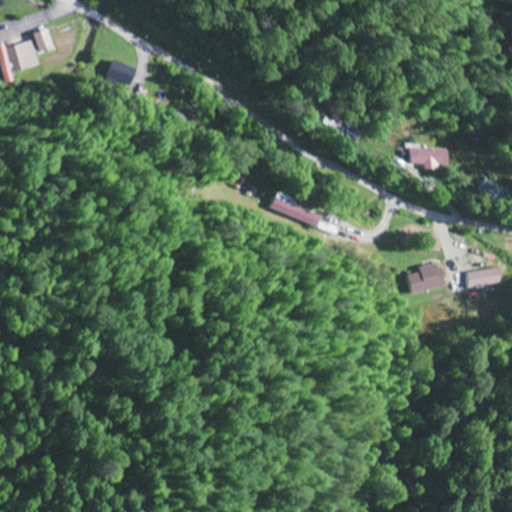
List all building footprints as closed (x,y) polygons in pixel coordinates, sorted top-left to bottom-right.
[(30,34),(37,54),(51,48),(45,29),(30,34)] [(38,67),(32,42),(6,47),(12,72),(38,67)] [(0,65),(3,74),(11,71),(2,43),(0,44),(0,65)] [(360,142),(366,130),(323,108),(317,120),(360,142)] [(410,164),(423,165),(423,171),(437,171),(437,166),(448,166),(449,148),(411,147),(410,164)] [(475,193),(511,213),(511,211),(511,194),(483,178),(475,193)] [(292,206),(294,201),(275,193),(269,209),(316,227),(319,217),(292,206)] [(444,288),(440,267),(432,269),(431,264),(416,267),(418,273),(406,276),(411,296),(444,288)] [(502,284),(500,268),(466,274),(469,289),(502,284)]
